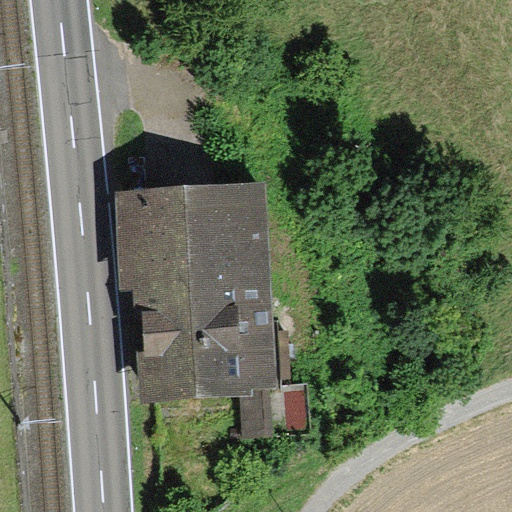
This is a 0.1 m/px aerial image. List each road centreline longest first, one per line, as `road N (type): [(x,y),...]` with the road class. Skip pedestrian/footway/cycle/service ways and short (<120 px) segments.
road 1 (primary): [(51,0),(96,511)]
road 2 (track): [(305,511),(351,460),(471,397),(511,385)]
